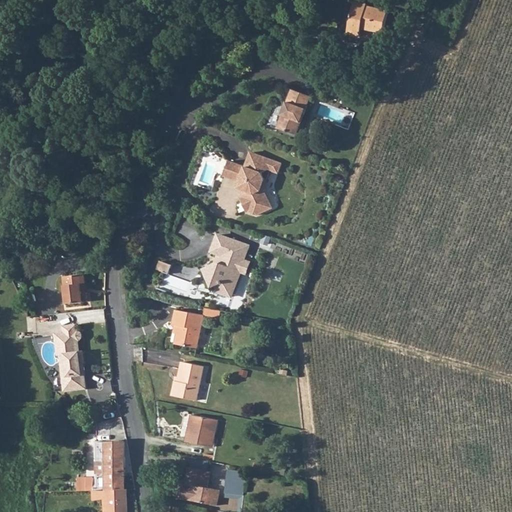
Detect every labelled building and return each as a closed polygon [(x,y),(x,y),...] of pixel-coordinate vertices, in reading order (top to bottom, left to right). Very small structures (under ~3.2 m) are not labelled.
[(356,2),(351,17),(382,32),(387,13),(368,8),(369,5),(356,2)] [(382,32),(351,17),(346,34),(360,38),(362,29),(381,35),(382,32)] [(288,90),(274,128),(292,135),(307,96),(288,90)] [(278,163),(248,152),(242,167),(237,181),(237,183),(235,184),(235,187),(236,188),(238,189),(240,189),(243,196),(240,197),(237,199),(242,211),(246,209),(248,213),(252,215),(260,211),(257,204),(262,201),(257,190),(261,180),(258,173),(265,169),(267,170),(274,173),(278,163)] [(237,181),(242,167),(226,161),(220,175),(237,181)] [(260,190),(267,170),(265,169),(258,173),(261,180),(257,190),(262,201),(257,204),(260,211),(268,208),(260,190)] [(247,247),(217,236),(211,252),(221,256),(218,264),(216,264),(203,270),(211,287),(214,286),(220,283),(233,288),(239,272),(244,274),(248,263),(242,261),(247,247)] [(163,260),(159,268),(170,272),(173,264),(163,260)] [(80,296),(78,276),(62,277),(64,306),(85,304),(84,295),(80,296)] [(233,288),(220,283),(214,286),(217,292),(230,297),(233,288)] [(178,313),(175,329),(180,331),(177,347),(199,353),(207,320),(178,313)] [(69,362),(70,374),(77,373),(78,384),(88,383),(87,373),(90,372),(89,361),(88,350),(86,350),(85,338),(86,338),(88,335),(88,331),(85,329),(84,329),(83,323),(72,324),(72,330),(63,331),(65,353),(73,352),(73,361),(69,362)] [(179,382),(176,396),(199,402),(206,372),(185,367),(181,383),(179,382)] [(91,386),(90,372),(87,373),(88,383),(78,384),(77,373),(70,374),(71,388),(91,386)] [(193,418),(188,443),(213,449),(218,423),(193,418)] [(98,441),(98,457),(125,455),(125,443),(98,441)] [(125,455),(98,457),(98,472),(125,471),(125,455)] [(192,470),(206,472),(208,464),(194,461),(192,470)] [(258,465),(257,473),(273,476),(274,468),(258,465)] [(178,499),(215,507),(219,492),(206,489),(209,473),(206,472),(192,470),(189,469),(185,486),(181,485),(178,499)] [(227,469),(226,494),(243,495),(244,471),(227,469)] [(125,471),(98,472),(98,489),(102,489),(109,489),(126,490),(125,471)] [(126,490),(109,489),(109,498),(127,498),(126,490)] [(127,511),(127,498),(109,498),(107,498),(107,511),(127,511)]
